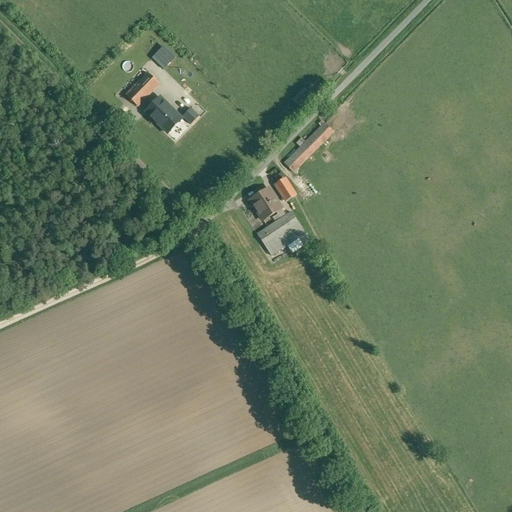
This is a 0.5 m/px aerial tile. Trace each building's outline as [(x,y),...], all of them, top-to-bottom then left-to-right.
[(165,47),(155,57),(163,66),(174,56),(165,47)] [(159,84),(148,73),(127,94),(138,105),(159,84)] [(148,111),(169,133),(183,120),(162,98),(148,111)] [(191,108),(183,117),(192,125),(200,116),(191,108)] [(325,127),(284,162),(293,172),(333,137),(325,127)] [(287,177),(276,184),(287,202),(299,195),(287,177)] [(246,194),(249,199),(266,189),(264,184),(246,194)] [(273,216),(282,210),(269,189),(251,199),(263,221),(273,216)] [(285,216),(282,210),(273,216),(276,222),(285,216)] [(273,257),(307,234),(292,212),(285,216),(276,222),(258,234),(273,257)]
